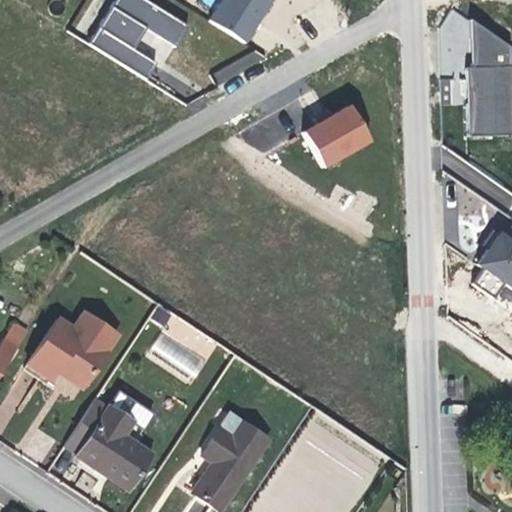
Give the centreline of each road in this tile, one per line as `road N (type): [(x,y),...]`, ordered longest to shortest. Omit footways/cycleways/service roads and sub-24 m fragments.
road 1 (residential): [(426,511),(410,4)]
road 2 (unclassified): [(410,4),(0,237)]
